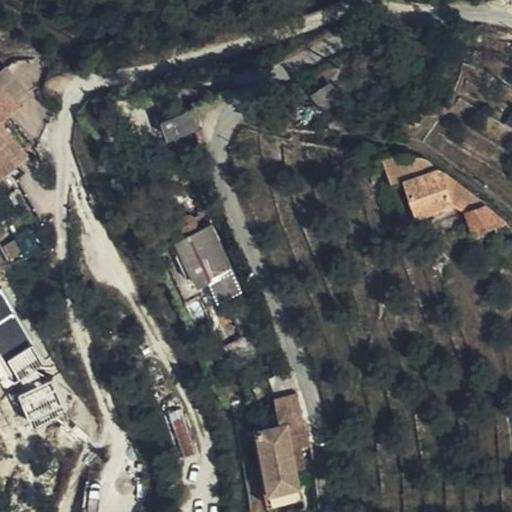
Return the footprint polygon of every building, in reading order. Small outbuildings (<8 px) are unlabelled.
[(320,92),(340,82),(330,65),(310,75),(320,92)] [(13,91),(0,75),(0,98),(2,101),(13,91)] [(0,114),(10,127),(18,120),(29,112),(13,91),(2,101),(0,98),(0,114)] [(211,129),(204,114),(193,112),(171,122),(181,144),(211,129)] [(0,190),(12,181),(22,193),(36,180),(28,170),(10,149),(21,140),(10,127),(0,114),(0,190)] [(10,149),(28,170),(37,162),(21,140),(10,149)] [(428,149),(386,145),(398,176),(410,175),(423,215),(466,201),(483,192),(428,149)] [(473,214),(498,204),(483,192),(466,201),(473,214)] [(511,256),(511,214),(498,204),(473,214),(482,231),(499,227),(511,256)] [(226,309),(251,300),(223,228),(208,233),(205,224),(190,231),(193,239),(181,245),(186,252),(180,255),(189,280),(199,277),(204,292),(217,287),(226,309)] [(227,330),(234,350),(244,349),(255,344),(248,323),(227,330)] [(244,349),(234,350),(221,355),(230,377),(251,369),(244,349)] [(260,403),(255,389),(244,393),(248,407),(260,403)] [(288,407),(292,436),(298,435),(301,459),(320,456),(314,432),(312,432),(308,405),(288,407)] [(273,511),(309,511),(301,459),(298,435),(292,436),(263,440),(273,511)]
